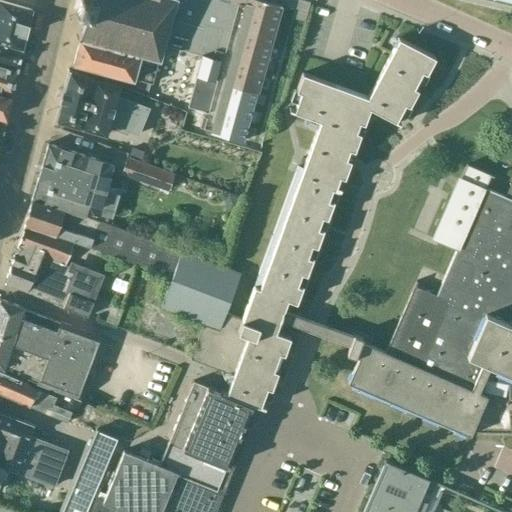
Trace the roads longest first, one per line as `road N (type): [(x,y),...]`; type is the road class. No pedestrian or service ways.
road 1 (residential): [(510,49),(475,99),(417,137),(367,187),(241,511)]
road 2 (tertiary): [(0,225),(57,0)]
road 3 (residential): [(510,49),(396,0)]
